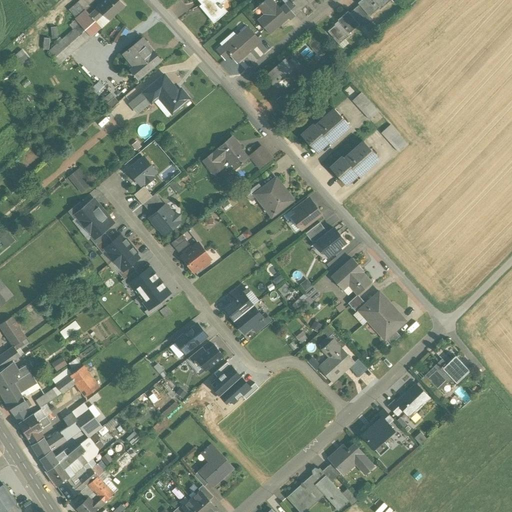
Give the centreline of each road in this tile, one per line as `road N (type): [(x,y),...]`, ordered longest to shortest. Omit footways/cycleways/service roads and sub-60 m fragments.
road 1 (residential): [(349,414),(299,364),(249,364),(112,193)]
road 2 (residential): [(444,328),(231,89)]
road 3 (residential): [(241,511),(349,414)]
road 4 (residential): [(231,89),(333,0)]
road 5 (residential): [(349,414),(444,328)]
